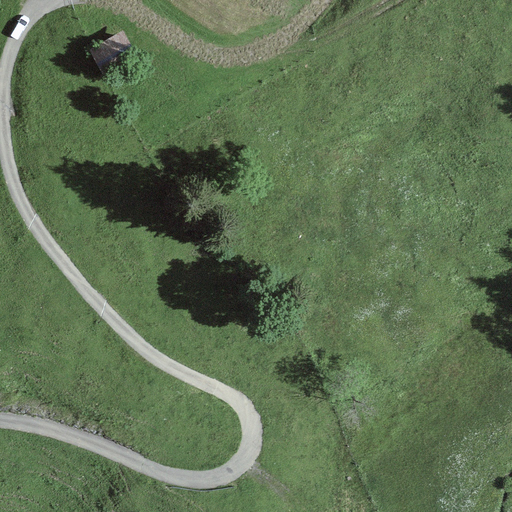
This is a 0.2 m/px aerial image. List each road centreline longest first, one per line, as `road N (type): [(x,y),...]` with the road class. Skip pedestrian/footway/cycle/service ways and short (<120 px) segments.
road 1 (track): [(46,0),(22,23),(3,83),(6,152),(21,203),(136,342),(246,411),(249,447),(221,476),(196,478),(0,419)]
road 2 (track): [(322,0),(270,45),(230,56),(193,46),(121,0)]
road 3 (track): [(270,45),(324,38),(392,0)]
